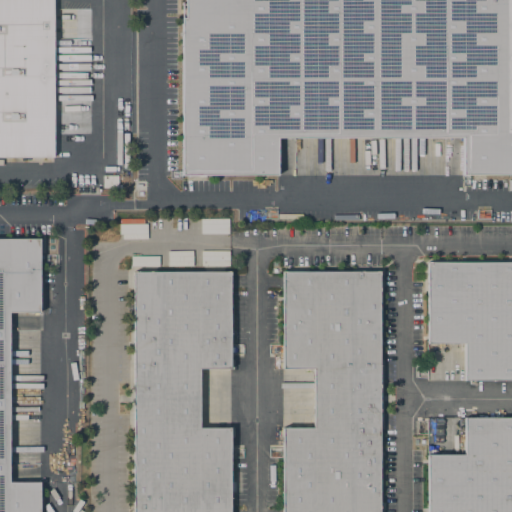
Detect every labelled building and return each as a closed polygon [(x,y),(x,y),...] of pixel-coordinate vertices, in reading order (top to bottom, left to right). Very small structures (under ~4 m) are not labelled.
[(0,0),(53,0),(53,158),(0,158),(0,0)] [(181,18),(185,18),(185,0),(511,0),(511,175),(462,175),(462,137),(276,137),(276,175),(181,175),(181,18)] [(0,511),(0,239),(39,239),(39,311),(8,311),(8,482),(39,482),(39,511),(0,511)] [(511,262),(511,380),(464,380),(464,344),(427,344),(427,262),(511,262)] [(378,511),(282,511),(282,428),(313,428),(313,369),(282,369),(282,271),(378,271),(378,511)] [(133,511),(133,272),(229,272),(229,368),(198,369),(198,427),(229,427),(229,511),(133,511)] [(511,511),(427,511),(427,455),(463,455),(464,417),(511,417),(511,511)] [(426,419),(426,441),(440,441),(441,419),(426,419)]
